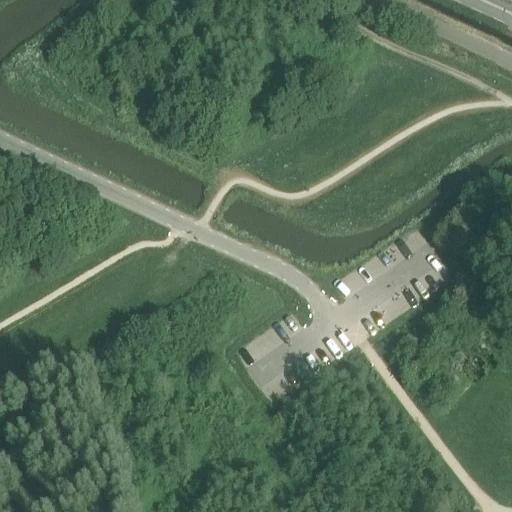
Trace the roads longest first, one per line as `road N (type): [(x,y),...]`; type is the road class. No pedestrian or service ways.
road 1 (unclassified): [(0,141),(282,270),(319,301)]
road 2 (unknown): [(299,0),(511,102)]
